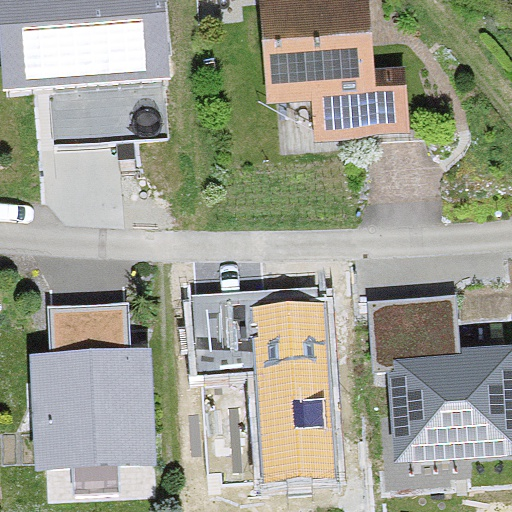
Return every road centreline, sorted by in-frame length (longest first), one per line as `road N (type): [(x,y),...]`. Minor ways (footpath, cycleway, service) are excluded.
road 1 (residential): [(0,237),(243,253),(511,239)]
road 2 (track): [(511,117),(421,0)]
